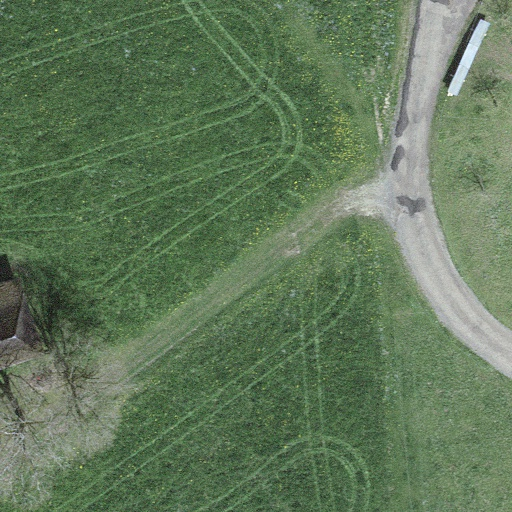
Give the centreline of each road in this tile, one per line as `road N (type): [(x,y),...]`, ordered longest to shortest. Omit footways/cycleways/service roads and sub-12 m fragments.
road 1 (track): [(410,192),(344,204),(0,463)]
road 2 (track): [(511,356),(468,324),(418,242),(410,164),(435,0)]
